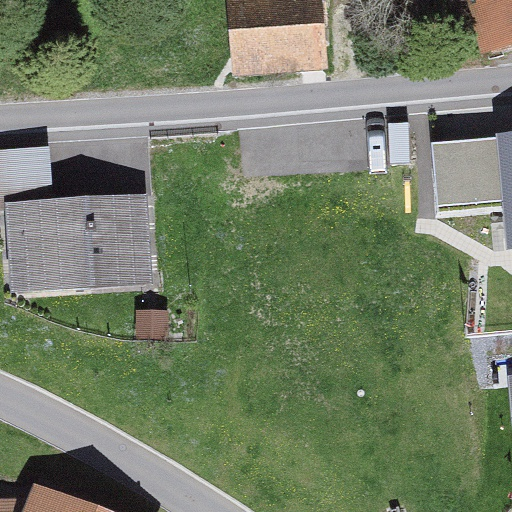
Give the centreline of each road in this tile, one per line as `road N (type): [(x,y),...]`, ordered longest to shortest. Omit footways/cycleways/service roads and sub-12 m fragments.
road 1 (unclassified): [(0,117),(268,105),(511,81)]
road 2 (residential): [(222,511),(73,420),(0,390)]
